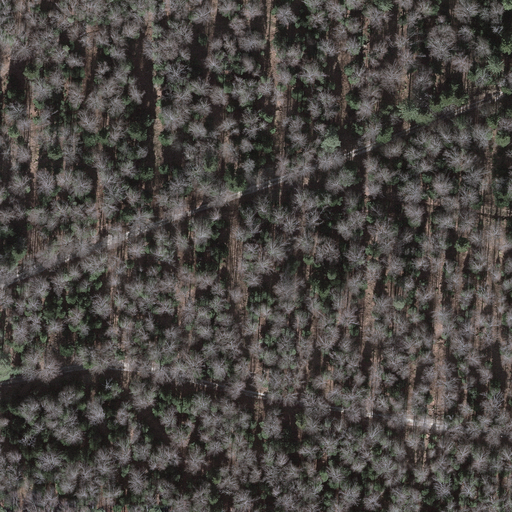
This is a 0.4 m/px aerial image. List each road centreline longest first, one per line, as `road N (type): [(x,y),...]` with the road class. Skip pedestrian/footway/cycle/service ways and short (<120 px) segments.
road 1 (track): [(511,84),(0,281)]
road 2 (track): [(0,374),(122,365),(511,433)]
road 3 (track): [(280,176),(511,215)]
